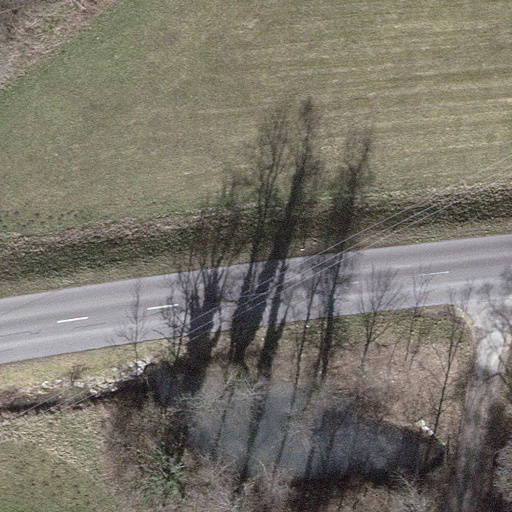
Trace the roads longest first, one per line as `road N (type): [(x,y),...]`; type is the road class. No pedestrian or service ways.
road 1 (secondary): [(0,332),(511,263)]
road 2 (track): [(479,266),(461,491)]
